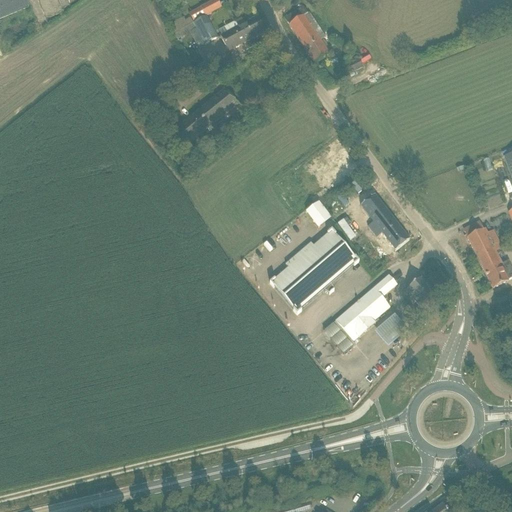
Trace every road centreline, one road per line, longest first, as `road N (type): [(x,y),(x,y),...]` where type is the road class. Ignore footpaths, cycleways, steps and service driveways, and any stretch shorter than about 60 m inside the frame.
road 1 (unclassified): [(455,344),(424,343),(355,415),(0,501)]
road 2 (unclassified): [(464,308),(452,268),(263,0)]
road 3 (primary): [(53,511),(331,446)]
